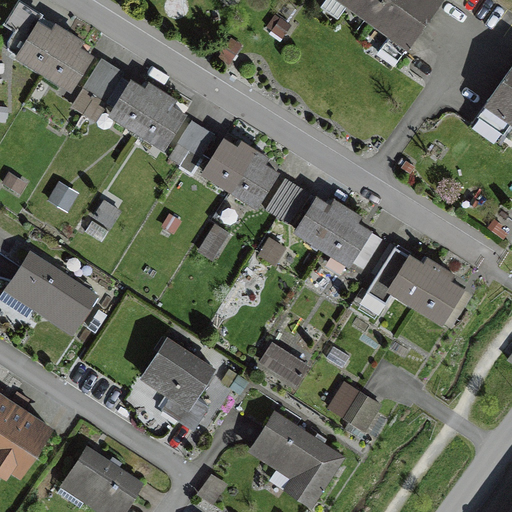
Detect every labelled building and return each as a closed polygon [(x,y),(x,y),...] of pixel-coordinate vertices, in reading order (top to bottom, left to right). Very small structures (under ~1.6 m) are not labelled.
[(437,0),(339,0),(390,35),(381,48),(397,59),(437,0)] [(44,71),(68,32),(57,25),(53,32),(38,22),(28,37),(14,29),(4,46),(44,71)] [(68,32),(44,71),(71,87),(91,55),(76,46),(80,39),(68,32)] [(111,67),(101,61),(83,89),(93,95),(111,67)] [(122,74),(111,67),(93,95),(105,102),(122,74)] [(511,68),(486,105),(511,123),(511,68)] [(138,129),(162,90),(151,84),(147,90),(132,81),(112,112),(138,129)] [(162,90),(138,129),(165,146),(185,114),(169,104),(174,98),(162,90)] [(168,156),(180,163),(201,130),(190,123),(168,156)] [(213,137),(201,130),(180,163),(191,171),(213,137)] [(230,187),(254,149),(243,142),(239,149),(224,139),(204,171),(230,187)] [(254,149),(230,187),(257,204),(277,172),(261,163),(266,156),(254,149)] [(294,187),(284,181),(266,209),(276,215),(294,187)] [(306,194),(294,187),(276,215),(288,222),(306,194)] [(323,246),(347,208),(336,201),(332,207),(317,198),(297,229),(323,246)] [(104,203),(94,218),(109,228),(119,213),(104,203)] [(347,208),(323,246),(350,263),(370,231),(354,221),(358,215),(347,208)] [(226,234),(213,227),(199,250),(213,258),(226,234)] [(281,249),(268,240),(259,252),(273,262),(281,249)] [(395,246),(368,290),(385,301),(391,292),(414,306),(439,266),(428,259),(424,264),(395,246)] [(30,253),(7,288),(71,330),(94,295),(30,253)] [(439,266),(414,306),(442,323),(462,290),(448,282),(452,274),(439,266)] [(167,340),(142,378),(170,396),(162,408),(194,428),(208,406),(195,398),(214,370),(167,340)] [(270,346),(260,362),(294,383),(304,367),(270,346)] [(378,406),(344,385),(330,408),(363,429),(378,406)] [(48,429),(0,397),(0,464),(17,475),(48,429)] [(274,413),(251,448),(250,450),(292,478),(285,488),(310,504),(341,457),(274,413)] [(86,449),(58,490),(81,506),(86,498),(107,511),(121,511),(140,485),(86,449)]
